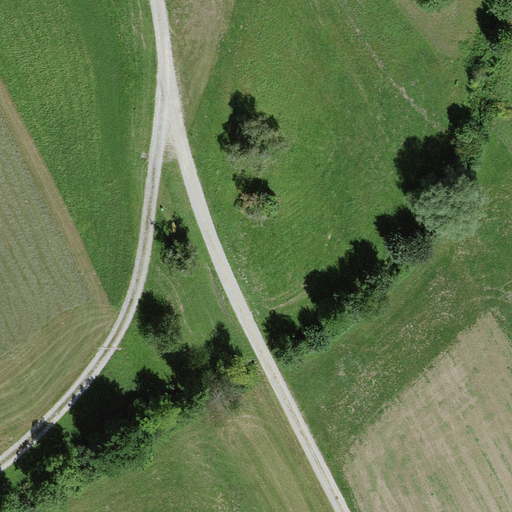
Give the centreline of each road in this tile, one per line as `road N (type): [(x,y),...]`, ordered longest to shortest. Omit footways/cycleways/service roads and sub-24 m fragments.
road 1 (track): [(364,511),(167,78),(156,0)]
road 2 (track): [(0,464),(61,409),(109,346),(137,276),(167,78)]
